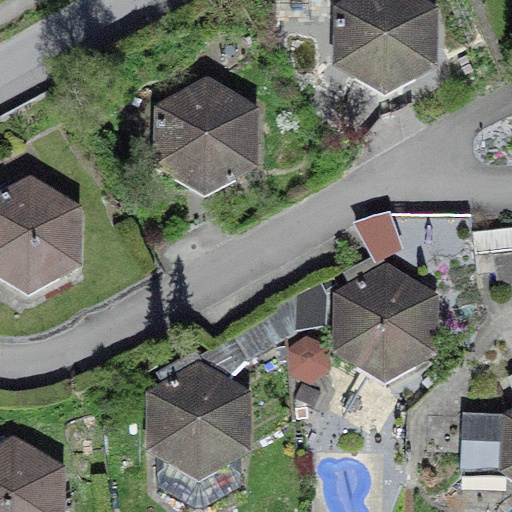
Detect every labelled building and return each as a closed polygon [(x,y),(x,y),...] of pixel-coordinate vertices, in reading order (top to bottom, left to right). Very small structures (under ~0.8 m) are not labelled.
[(411,0),(410,0),(359,0),(357,2),(359,6),(342,15),(341,66),(365,80),(403,81),(428,68),(429,17),(408,5),(411,0)] [(232,101),(207,85),(177,102),(180,106),(163,116),(162,166),(186,181),(224,181),(249,168),(249,118),(229,105),(232,101)] [(55,199),(30,183),(1,200),(3,204),(0,206),(0,272),(29,290),(72,266),(73,216),(52,203),(55,199)] [(356,222),(378,260),(409,242),(386,205),(356,222)] [(511,229),(473,233),(475,257),(511,253),(511,229)] [(411,287),(387,271),(382,263),(348,281),(355,295),(343,302),(342,352),(385,378),(429,354),(429,304),(409,291),(411,287)] [(284,309),(235,334),(246,356),(286,335),(284,309)] [(197,369),(192,360),(164,377),(171,391),(155,401),(156,489),(195,506),(204,506),(243,488),(242,400),(221,388),(223,383),(197,369)] [(511,421),(510,423),(464,421),(461,471),(508,472),(511,474),(511,381),(510,382),(511,386),(511,421)] [(39,459),(14,444),(0,451),(0,511),(55,511),(56,476),(36,464),(39,459)]
